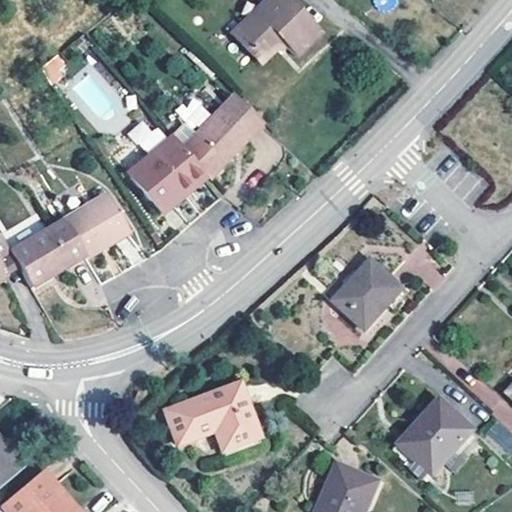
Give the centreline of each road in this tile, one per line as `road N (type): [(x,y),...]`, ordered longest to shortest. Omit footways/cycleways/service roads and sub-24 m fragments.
road 1 (tertiary): [(387,144),(212,303)]
road 2 (residential): [(489,253),(328,423)]
road 3 (tertiary): [(511,9),(387,144)]
road 4 (residential): [(80,363),(84,426),(161,511)]
road 5 (residential): [(489,253),(387,144)]
road 6 (tertiary): [(212,303),(132,349),(80,363)]
